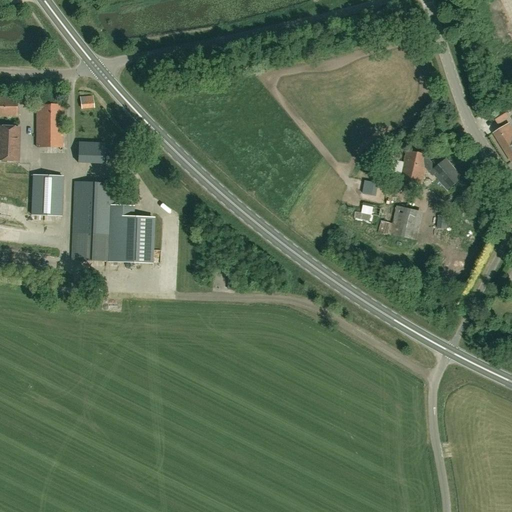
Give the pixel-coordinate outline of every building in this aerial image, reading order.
[(80,109),(94,108),(93,95),(79,97),(80,109)] [(0,117),(17,117),(16,98),(0,97),(0,117)] [(63,148),(63,105),(37,105),(37,148),(63,148)] [(504,110),(494,116),(500,126),(511,120),(504,110)] [(511,128),(509,124),(494,133),(511,162),(511,161),(511,128)] [(0,127),(0,160),(17,161),(19,128),(0,127)] [(105,143),(78,142),(78,162),(104,163),(105,143)] [(448,190),(461,178),(445,160),(436,168),(428,158),(428,155),(407,150),(400,180),(422,185),(425,168),(432,176),(434,174),(448,190)] [(32,215),(61,216),(62,176),(33,175),(32,215)] [(75,182),(73,233),(72,260),(113,262),(151,263),(152,218),(133,217),(133,206),(115,206),(116,184),(75,182)] [(374,198),(376,185),(365,183),(362,196),(374,198)] [(359,206),(372,206),(372,213),(383,213),(384,210),(378,209),(378,198),(359,198),(359,206)] [(400,208),(398,224),(404,225),(402,240),(415,242),(420,211),(400,208)]
